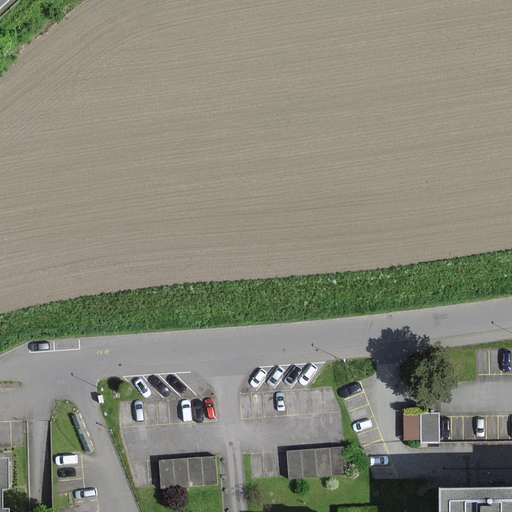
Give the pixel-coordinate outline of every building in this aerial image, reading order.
[(433,437),(434,408),(406,407),(405,436),(433,437)] [(511,415),(441,416),(441,444),(511,442),(511,415)] [(289,452),(290,477),(344,475),(343,449),(289,452)] [(163,486),(218,484),(216,459),(162,462),(163,486)] [(0,511),(10,511),(10,461),(0,461),(0,511)] [(511,511),(511,485),(447,485),(446,511),(511,511)]
